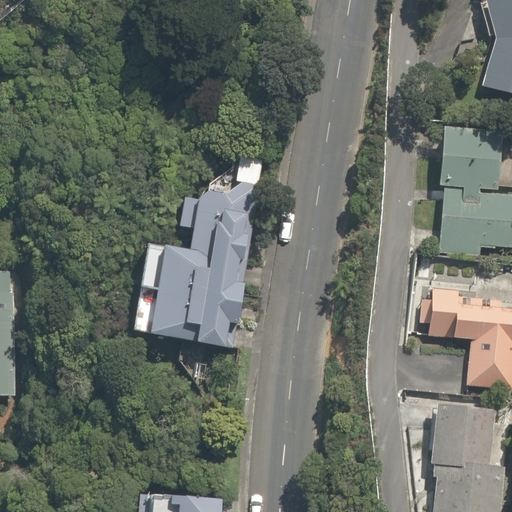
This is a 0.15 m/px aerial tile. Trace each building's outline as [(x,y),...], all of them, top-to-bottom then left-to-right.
[(511,0),(488,0),(479,2),(486,46),(474,89),(511,98),(511,0)] [(498,132),(437,127),(435,154),(446,155),(443,184),(436,184),(430,254),(511,260),(511,190),(493,189),(498,132)] [(183,243),(156,239),(145,328),(220,337),(225,305),(238,307),(242,279),(231,277),(242,186),(197,180),(194,197),(177,195),(174,221),(186,222),(183,243)] [(509,391),(511,353),(511,305),(456,300),(458,286),(430,283),(426,334),(467,337),(462,386),(509,391)] [(482,409),(429,405),(424,470),(433,470),(430,511),(497,511),(502,456),(479,455),(482,409)] [(215,511),(216,490),(133,485),(131,511),(215,511)]
